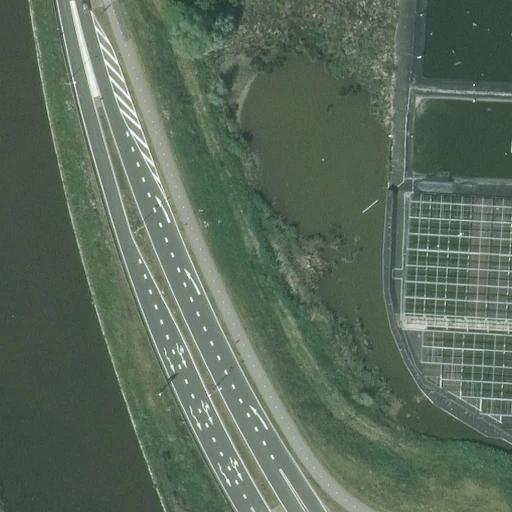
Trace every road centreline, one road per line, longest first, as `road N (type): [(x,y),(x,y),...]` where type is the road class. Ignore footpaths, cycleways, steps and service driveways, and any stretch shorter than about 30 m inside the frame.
road 1 (primary): [(296,498),(184,293),(149,196),(85,63)]
road 2 (primary): [(85,63),(95,143),(128,251),(196,412),(252,511)]
